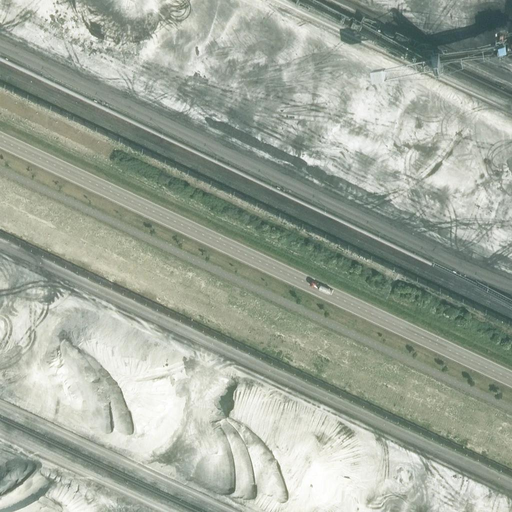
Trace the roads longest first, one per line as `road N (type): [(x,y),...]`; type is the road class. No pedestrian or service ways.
road 1 (unclassified): [(511,381),(0,143)]
road 2 (track): [(511,287),(0,50)]
road 3 (track): [(265,0),(511,114)]
